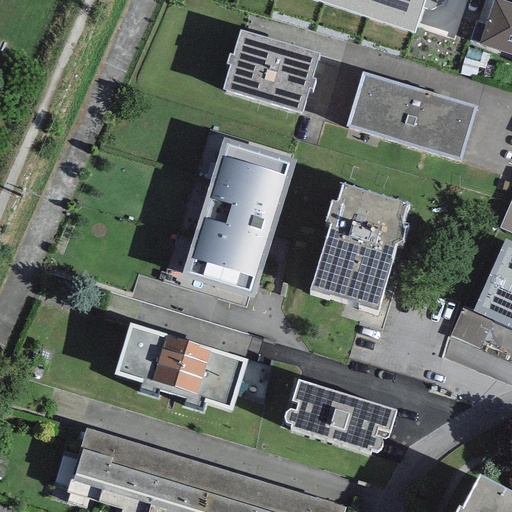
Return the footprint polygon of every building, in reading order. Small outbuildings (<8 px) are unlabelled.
[(433,33),(453,39),(465,0),(390,0),(382,25),(431,41),(433,33)] [(511,3),(501,0),(494,0),(480,44),(511,54),(511,3)] [(319,54),(241,31),(223,90),(302,114),(319,54)] [(475,106),(362,74),(348,127),(459,160),(475,106)] [(296,161),(223,139),(181,277),(253,299),(296,161)] [(409,204),(342,184),(310,291),(377,312),(409,204)] [(511,198),(499,227),(511,232),(511,198)] [(505,360),(511,342),(511,306),(505,322),(463,307),(451,337),(505,360)] [(246,361),(129,324),(113,374),(140,383),(137,391),(159,398),(161,391),(185,399),(183,406),(203,412),(207,402),(230,410),(246,361)] [(397,411),(299,381),(293,402),(297,404),(296,411),(291,409),(287,412),(286,418),(286,423),(291,424),(290,427),(369,452),(371,449),(377,451),(381,448),(382,443),(381,437),(385,438),(388,437),(397,411)] [(343,511),(345,508),(84,428),(67,493),(129,511),(343,511)] [(511,511),(511,492),(479,476),(462,507),(458,505),(454,511),(511,511)]
